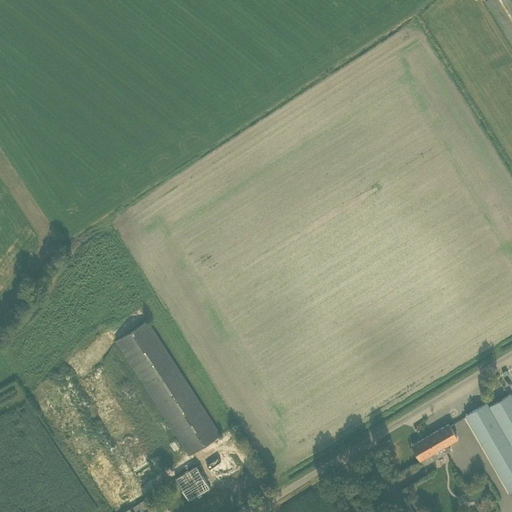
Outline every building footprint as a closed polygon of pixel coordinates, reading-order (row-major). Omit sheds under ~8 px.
[(511,0),(485,0),(511,43),(511,0)] [(188,454),(219,436),(148,320),(118,339),(188,454)] [(162,472),(98,368),(75,382),(139,486),(162,472)] [(511,511),(511,396),(511,394),(489,406),(487,402),(467,414),(466,413),(466,414),(465,415),(510,494),(511,492),(511,511)] [(76,406),(54,421),(113,511),(131,511),(129,508),(138,502),(113,464),(115,463),(103,444),(101,446),(76,406)] [(412,445),(420,460),(422,459),(425,465),(452,450),(448,444),(457,438),(448,424),(412,445)] [(195,464),(173,476),(186,499),(238,471),(229,453),(199,470),(195,464)]
